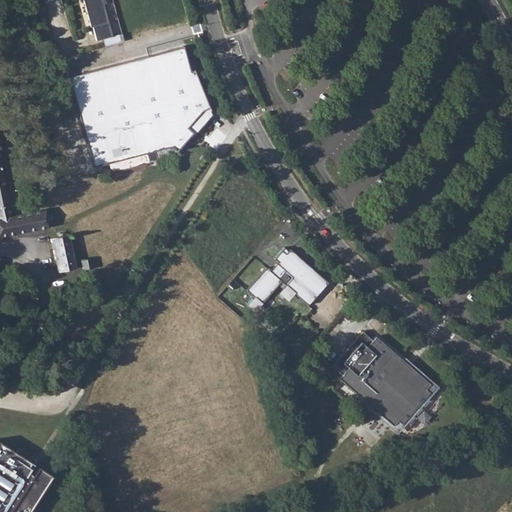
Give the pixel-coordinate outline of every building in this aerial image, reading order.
[(81,0),(89,25),(99,40),(111,35),(101,0),(81,0)] [(182,46),(68,76),(92,166),(169,145),(175,150),(198,125),(192,119),(200,110),(208,107),(193,69),(188,70),(182,46)] [(0,145),(0,234),(47,225),(44,209),(10,216),(4,184),(11,183),(8,167),(7,165),(5,164),(2,163),(0,163),(0,148),(1,149),(0,145)] [(37,178),(19,181),(20,188),(39,185),(37,178)] [(59,181),(44,184),(45,191),(60,188),(59,181)] [(67,235),(51,238),(57,269),(74,266),(67,235)] [(287,250),(283,247),(273,258),(277,262),(270,271),(265,267),(246,290),(253,296),(261,303),(281,281),(278,278),(285,270),(292,277),(285,285),(294,293),(307,305),(327,282),(289,248),(287,250)] [(90,258),(80,260),(82,268),(91,266),(90,258)] [(362,330),(331,365),(341,374),(338,378),(371,406),(392,425),(397,420),(401,423),(429,392),(425,388),(429,383),(375,336),(372,339),(362,330)] [(0,511),(26,511),(50,474),(36,465),(31,473),(27,471),(30,468),(26,466),(29,462),(13,452),(14,451),(0,442),(0,511)]
